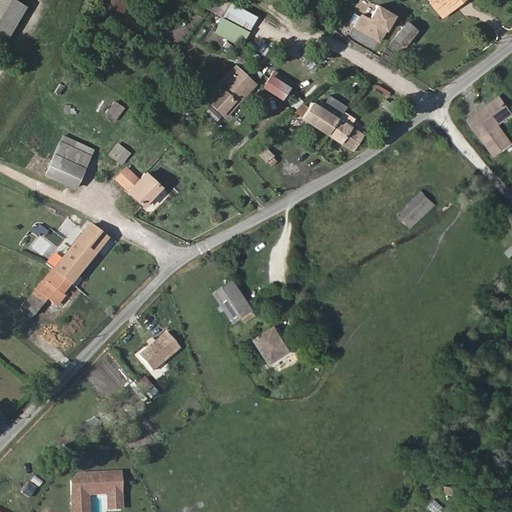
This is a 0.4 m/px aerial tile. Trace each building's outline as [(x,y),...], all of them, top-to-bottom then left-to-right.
[(0,0),(0,33),(9,38),(28,5),(19,0),(0,0)] [(224,0),(211,0),(208,6),(222,15),(229,3),(224,0)] [(324,0),(320,0),(316,3),(327,13),(332,7),(324,0)] [(456,9),(453,7),(445,0),(430,0),(436,7),(439,4),(450,15),(456,9)] [(439,4),(436,7),(433,10),(444,21),(450,15),(439,4)] [(241,44),(256,19),(232,5),(218,30),(241,44)] [(363,16),(356,29),(381,43),(396,16),(378,7),(371,21),(363,16)] [(406,25),(396,36),(402,41),(412,30),(406,25)] [(439,61),(453,48),(448,43),(456,35),(448,27),(427,50),(439,61)] [(207,99),(226,115),(255,81),(236,65),(213,92),(207,99)] [(272,78),(266,87),(283,96),(289,87),(288,87),(272,78)] [(511,118),(511,109),(503,98),(471,122),(499,159),(511,148),(511,137),(503,126),(511,118)] [(115,100),(106,115),(117,121),(125,106),(115,100)] [(329,132),(338,117),(321,107),(312,103),(304,118),(329,132)] [(137,124),(128,117),(119,130),(127,137),(137,124)] [(353,126),(338,117),(329,132),(343,141),(353,126)] [(364,132),(353,126),(343,141),(355,148),(364,132)] [(63,135),(57,149),(54,156),(83,168),(85,165),(92,148),(63,135)] [(119,141),(110,153),(123,163),(132,152),(119,141)] [(78,181),(83,168),(54,156),(49,166),(46,175),(75,188),(78,181)] [(140,180),(134,174),(128,168),(118,179),(129,189),(127,191),(143,205),(160,188),(145,174),(144,175),(140,180)] [(396,182),(386,175),(377,189),(386,195),(396,182)] [(401,215),(413,226),(435,206),(423,194),(401,215)] [(69,251),(85,264),(103,242),(89,230),(69,251)] [(52,270),(65,255),(56,247),(43,263),(52,270)] [(52,270),(37,289),(50,300),(54,303),(85,264),(69,251),(65,255),(52,270)] [(219,298),(227,308),(244,296),(236,285),(219,298)] [(50,300),(37,289),(21,309),(31,318),(33,319),(50,300)] [(257,313),(244,296),(227,308),(239,325),(257,313)] [(139,354),(152,370),(179,347),(166,331),(139,354)] [(265,343),(278,362),(296,348),(282,331),(265,343)] [(79,500),(82,511),(97,511),(96,508),(117,502),(120,511),(134,511),(125,479),(102,486),(102,488),(96,490),(96,488),(83,491),(79,500)]
